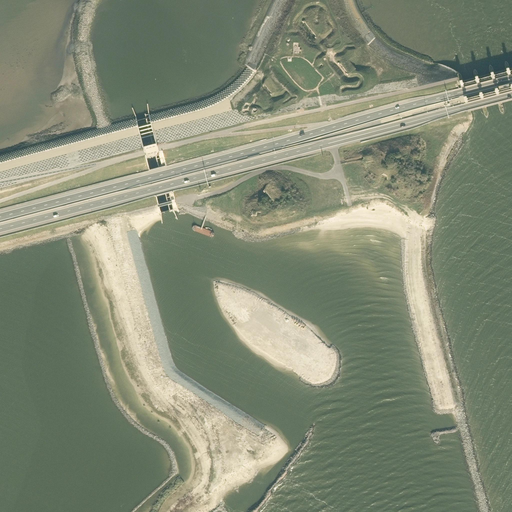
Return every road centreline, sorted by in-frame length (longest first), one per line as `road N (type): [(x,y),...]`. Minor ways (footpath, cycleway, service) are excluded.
road 1 (motorway): [(293,138),(0,217)]
road 2 (motorway): [(0,228),(288,153)]
road 3 (motorway): [(511,79),(380,114)]
road 4 (motorway): [(385,128),(511,94)]
